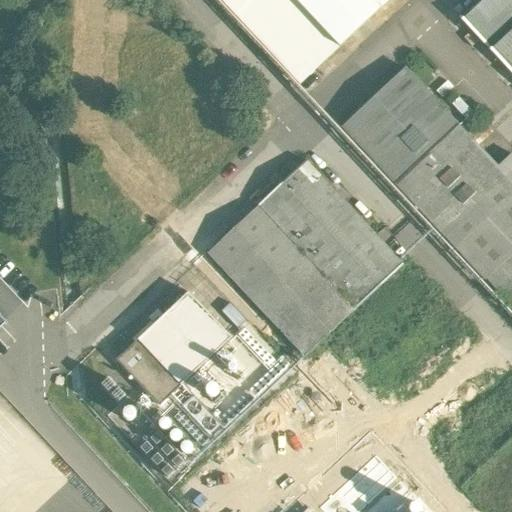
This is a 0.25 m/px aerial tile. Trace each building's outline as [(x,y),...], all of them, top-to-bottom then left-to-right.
[(219,0),(298,86),(389,0),(219,0)] [(511,0),(479,0),(458,20),(511,77),(511,0)] [(495,170),(402,71),(340,130),(441,236),(504,179),(495,170)] [(504,179),(441,236),(485,281),(511,256),(511,156),(511,155),(495,170),(504,179)] [(402,268),(304,165),(259,205),(356,310),(402,268)] [(356,310),(259,205),(205,256),(301,357),(334,327),(356,310)] [(511,256),(486,280),(511,307),(511,256)] [(163,316),(206,362),(232,338),(189,293),(163,316)] [(158,311),(149,319),(154,325),(163,316),(158,311)] [(206,362),(163,316),(154,325),(139,340),(182,386),(206,362)] [(182,386),(139,340),(116,361),(159,407),(182,386)] [(218,394),(218,392),(218,389),(216,387),(214,385),(211,385),(209,386),(207,387),(205,389),(205,392),(205,394),(207,397),(209,398),(212,398),(214,398),(217,396),(218,394)] [(135,418),(136,415),(135,413),(134,410),(132,409),(129,409),(127,409),(124,411),(123,413),(123,415),(123,418),(125,420),(127,422),(129,422),(132,421),(134,420),(135,418)] [(160,424),(159,426),(160,428),(161,430),(163,431),(165,432),(167,431),(169,430),(170,428),(171,426),(171,424),(169,422),(167,420),(165,420),(163,420),(161,422),(160,424)] [(181,440),(182,437),(181,435),(180,433),(178,432),(176,432),(174,432),(172,433),(170,435),(170,438),(171,440),(172,442),(174,443),(176,443),(178,443),(180,442),(181,440)] [(192,451),(193,449),(192,447),(191,445),(189,444),(187,443),(185,444),(183,445),(181,447),(181,449),(182,452),(183,454),(185,455),(187,455),(189,455),(191,453),(192,451)]
